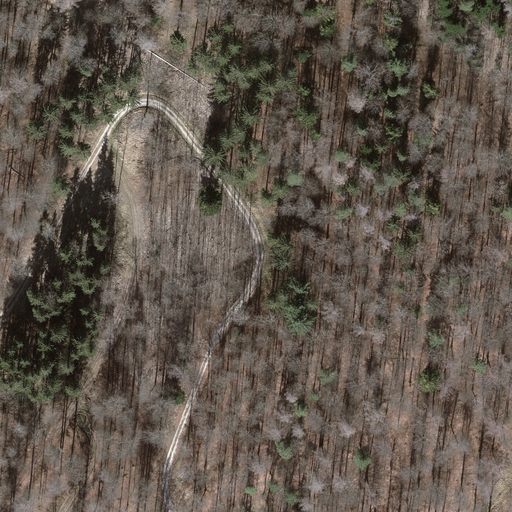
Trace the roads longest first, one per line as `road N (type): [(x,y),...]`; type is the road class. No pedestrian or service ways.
road 1 (track): [(0,314),(127,102),(146,96),(179,113),(256,227),(264,255),(257,286),(212,348),(165,469),(175,511)]
road 2 (track): [(9,511),(102,370),(131,306),(143,224),(123,168),(102,139)]
